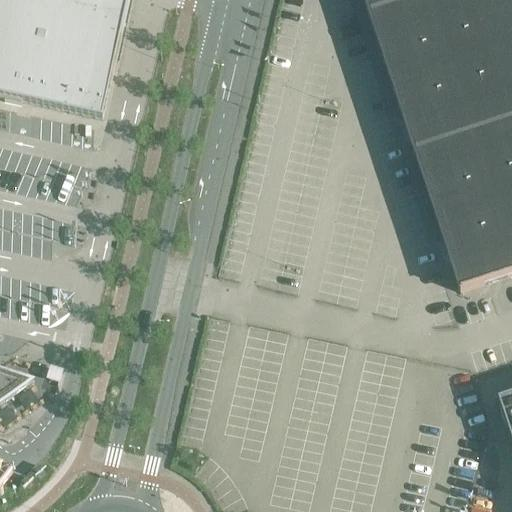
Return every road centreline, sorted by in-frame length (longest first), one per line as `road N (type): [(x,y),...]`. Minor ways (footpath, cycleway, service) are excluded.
road 1 (unclassified): [(193,291),(258,0)]
road 2 (unclassified): [(221,0),(154,283)]
road 3 (unclassified): [(154,283),(101,510)]
road 4 (unclassified): [(145,511),(193,291)]
